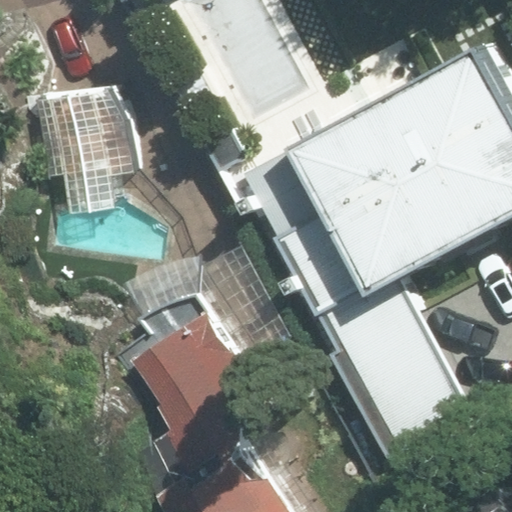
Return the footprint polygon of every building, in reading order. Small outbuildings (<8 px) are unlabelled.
[(511,219),(511,80),(491,38),(300,134),(378,287),(405,274),(511,219)] [(139,86),(43,95),(51,182),(77,180),(79,212),(134,207),(130,167),(146,166),(139,86)] [(405,274),(378,287),(333,309),(398,440),(470,405),(405,274)] [(229,310),(137,364),(204,477),(166,499),(173,511),(281,511),(247,454),(297,424),(229,310)] [(511,511),(511,503),(499,511),(511,511)]
